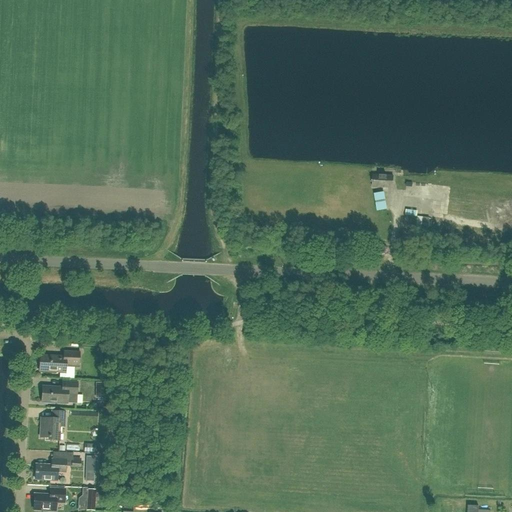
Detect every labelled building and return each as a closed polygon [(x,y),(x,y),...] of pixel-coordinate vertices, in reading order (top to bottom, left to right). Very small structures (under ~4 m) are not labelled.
[(393,189),(393,177),(373,176),(373,188),(393,189)] [(79,368),(79,352),(63,351),(63,357),(40,356),(39,372),(65,373),(65,367),(79,368)] [(76,404),(77,383),(62,382),(62,388),(42,387),(42,402),(66,403),(67,403),(76,404)] [(64,427),(65,412),(52,412),(51,419),(41,419),(40,438),(48,438),(48,441),(59,441),(59,427),(64,427)] [(86,457),(85,470),(94,470),(94,458),(86,457)] [(65,472),(65,460),(52,460),(51,466),(36,465),(35,480),(56,481),(57,472),(65,472)] [(64,503),(64,490),(50,489),(50,496),(34,495),(33,510),(55,511),(55,502),(64,503)] [(94,511),(95,490),(87,490),(86,511),(94,511)]
